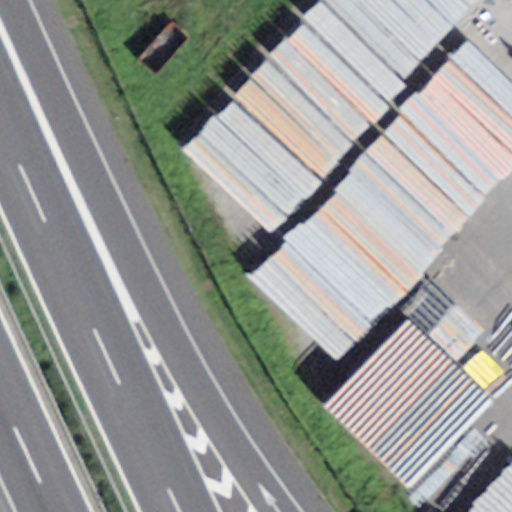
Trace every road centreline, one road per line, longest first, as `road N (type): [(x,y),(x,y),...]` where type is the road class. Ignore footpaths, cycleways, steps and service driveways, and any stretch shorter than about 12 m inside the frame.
road 1 (motorway): [(269,511),(0,61)]
road 2 (motorway): [(180,511),(0,117)]
road 3 (motorway): [(0,400),(51,511)]
